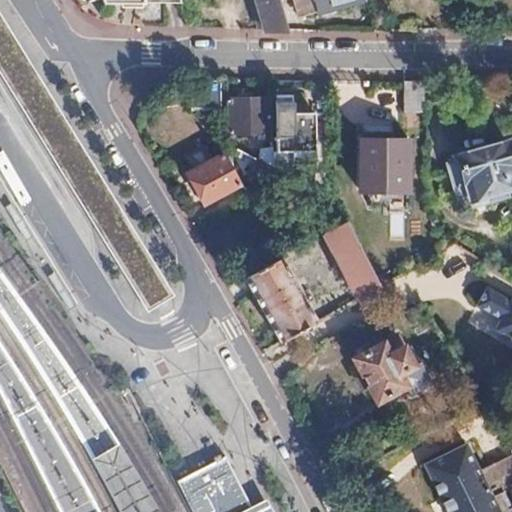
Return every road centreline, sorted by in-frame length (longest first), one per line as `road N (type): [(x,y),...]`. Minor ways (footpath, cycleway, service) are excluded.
road 1 (residential): [(323,511),(65,51)]
road 2 (residential): [(65,51),(511,52)]
